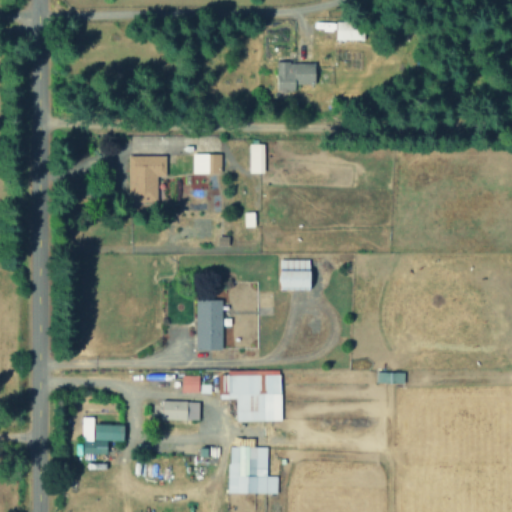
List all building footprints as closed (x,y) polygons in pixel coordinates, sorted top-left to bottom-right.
[(334,39),(362,39),(362,22),(334,21),(334,39)] [(314,62),(275,62),(275,90),(293,89),(293,83),(314,83),(314,62)] [(263,173),(263,144),(247,143),(247,172),(263,173)] [(219,153),(190,153),(190,173),(219,173),(219,153)] [(164,155),(126,155),(127,206),(155,205),(155,176),(164,176),(164,155)] [(309,259),(279,260),(280,290),(310,289),(309,259)] [(220,300),(194,300),(194,349),(221,349),(220,300)] [(279,420),(278,374),(253,374),(253,370),(224,370),(224,375),(216,375),(216,399),(233,398),(234,421),(279,420)] [(402,383),(402,371),(375,371),(375,383),(402,383)] [(179,392),(196,392),(197,375),(180,375),(179,392)] [(197,401),(161,400),(160,419),(197,420),(197,401)] [(105,453),(106,440),(123,441),(123,425),(91,424),(92,417),(80,416),(79,453),(105,453)] [(225,493),(274,493),(275,475),(264,475),(264,446),(225,446),(225,493)]
